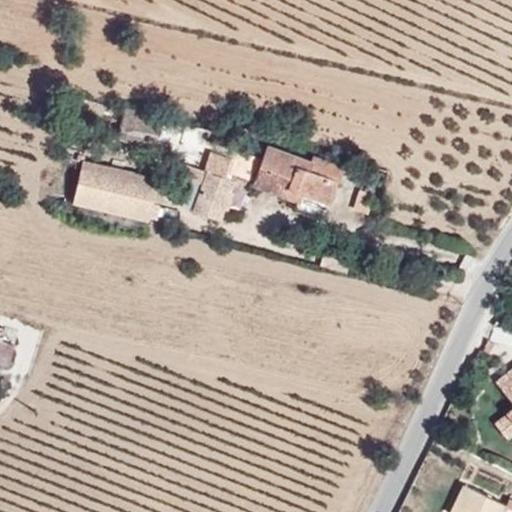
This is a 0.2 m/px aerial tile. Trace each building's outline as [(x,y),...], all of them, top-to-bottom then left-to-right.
[(88,121),(84,138),(136,151),(143,122),(102,112),(99,124),(88,121)] [(178,130),(143,122),(136,151),(171,159),(178,130)] [(247,163),(188,147),(182,170),(291,201),(293,192),(324,200),(333,163),(298,153),(295,160),(250,149),(247,163)] [(80,171),(70,213),(147,231),(159,174),(142,170),(143,166),(84,153),(80,171)] [(80,171),(60,167),(51,209),(70,213),(80,171)] [(209,227),(219,184),(194,179),(184,221),(209,227)] [(241,189),(219,184),(209,227),(231,232),(241,189)] [(8,355),(0,352),(0,376),(3,378),(8,355)] [(511,363),(492,379),(511,403),(505,408),(511,416),(511,363)] [(493,511),(498,500),(457,480),(443,507),(455,511),(493,511)]
